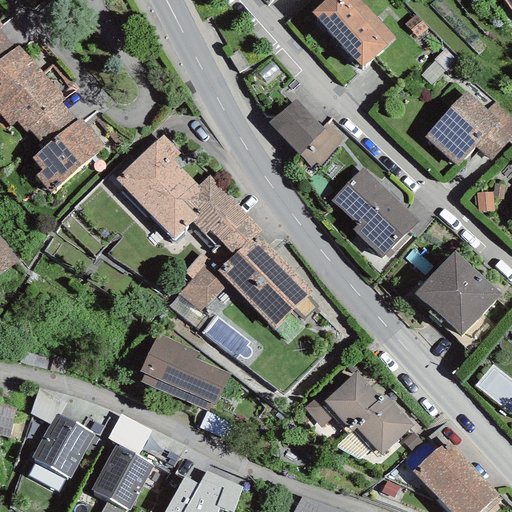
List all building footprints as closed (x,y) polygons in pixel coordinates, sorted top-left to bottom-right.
[(324,0),(311,13),(361,67),(394,38),(359,0),(324,0)] [(511,0),(502,0),(511,13),(511,0)] [(0,59),(14,48),(0,31),(0,59)] [(0,108),(43,74),(18,44),(14,48),(0,59),(0,108)] [(26,132),(28,130),(61,101),(73,91),(52,65),(43,74),(0,108),(0,115),(10,127),(16,121),(26,132)] [(465,91),(423,137),(457,167),(475,147),(491,162),(511,139),(511,118),(494,103),(487,110),(465,91)] [(77,119),(61,101),(28,130),(44,148),(77,119)] [(320,126),(297,102),(268,130),(312,171),(343,138),(325,122),(320,126)] [(44,148),(31,158),(42,171),(35,176),(50,193),(105,147),(80,117),(77,119),(44,148)] [(163,134),(114,178),(173,240),(191,223),(197,216),(181,201),(199,186),(173,159),(180,153),(163,134)] [(362,168),(331,200),(357,225),(353,229),(382,257),(417,221),(362,168)] [(233,255),(255,233),(259,230),(208,176),(199,186),(181,201),(197,216),(191,223),(205,234),(210,230),(233,255)] [(274,329),(313,291),(255,233),(233,255),(217,270),(229,282),(274,329)] [(0,274),(18,260),(0,238),(0,274)] [(500,294),(453,252),(414,294),(461,337),(500,294)] [(200,313),(229,282),(217,270),(201,255),(185,272),(192,278),(178,293),(200,313)] [(215,406),(230,374),(195,358),(198,352),(157,333),(139,372),(144,374),(140,381),(207,412),(211,404),(215,406)] [(321,428),(336,414),(352,432),(356,428),(380,405),(377,403),(381,399),(356,372),(328,399),(322,393),(304,409),(321,428)] [(65,404),(38,388),(29,413),(50,425),(56,414),(59,415),(65,404)] [(413,425),(385,396),(381,399),(377,403),(380,405),(356,428),(381,455),(413,425)] [(15,407),(0,404),(0,436),(9,439),(15,407)] [(59,415),(56,414),(50,425),(32,458),(70,479),(94,435),(59,415)] [(150,431),(119,414),(106,438),(137,455),(150,431)] [(478,511),(498,494),(447,439),(413,471),(450,511),(478,511)] [(153,465),(114,445),(91,490),(129,511),(153,465)] [(232,511),(243,488),(205,470),(199,484),(182,476),(163,511),(217,511),(219,508),(230,511),(232,511)] [(344,511),(345,511),(302,496),(293,511),(344,511)]
